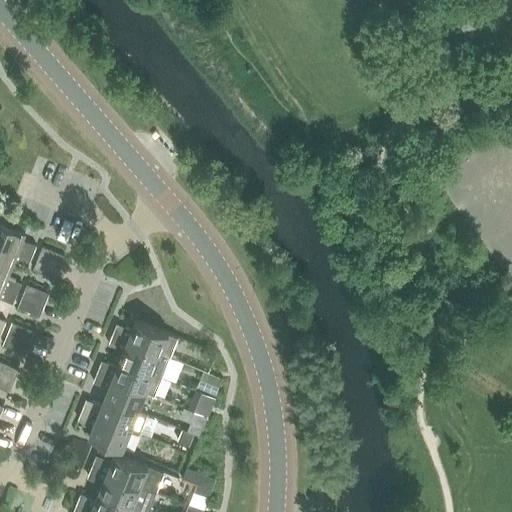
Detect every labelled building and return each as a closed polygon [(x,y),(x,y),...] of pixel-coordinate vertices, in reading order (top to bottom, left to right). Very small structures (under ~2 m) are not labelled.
[(0,241),(32,255),(36,244),(22,238),(25,229),(0,218),(0,241)] [(0,241),(0,263),(10,268),(13,259),(28,264),(32,255),(0,241)] [(43,246),(38,257),(60,266),(65,255),(43,246)] [(60,266),(38,257),(33,269),(55,278),(60,266)] [(0,263),(0,285),(17,292),(21,282),(6,277),(10,268),(0,263)] [(28,283),(23,295),(45,304),(50,291),(28,283)] [(0,285),(0,297),(13,302),(17,292),(0,285)] [(45,304),(23,295),(18,307),(40,316),(45,304)] [(13,320),(7,333),(30,342),(35,329),(13,320)] [(127,339),(170,357),(178,337),(135,320),(127,339)] [(117,324),(113,333),(122,337),(126,327),(117,324)] [(30,342),(7,333),(3,345),(25,354),(30,342)] [(122,337),(113,333),(109,344),(117,348),(122,337)] [(120,358),(163,376),(170,357),(127,339),(120,358)] [(98,372),(146,391),(155,395),(163,376),(120,358),(116,367),(102,362),(98,372)] [(0,359),(0,373),(14,380),(20,367),(0,359)] [(215,394),(221,377),(203,370),(196,387),(215,394)] [(104,396),(138,410),(146,391),(98,372),(94,382),(108,387),(104,396)] [(14,380),(0,373),(0,387),(10,391),(14,380)] [(207,415),(214,396),(197,389),(192,401),(198,403),(195,410),(207,415)] [(91,413),(97,415),(131,429),(140,433),(147,414),(138,410),(104,396),(101,406),(87,400),(83,410),(91,413)] [(87,423),(91,413),(83,410),(78,420),(87,423)] [(205,418),(207,415),(196,411),(192,421),(203,425),(205,418)] [(131,429),(97,415),(89,435),(123,449),(131,429)] [(178,436),(189,441),(194,430),(182,425),(178,436)] [(91,466),(157,493),(165,472),(114,452),(110,463),(95,457),(91,466)] [(98,491),(149,511),(157,493),(91,466),(87,477),(102,483),(98,491)] [(184,473),(182,479),(193,483),(197,471),(186,467),(184,473)] [(194,484),(192,489),(209,496),(215,479),(197,471),(193,483),(194,484)] [(86,508),(91,510),(96,511),(148,511),(149,511),(98,491),(95,500),(80,494),(76,504),(86,508)]
